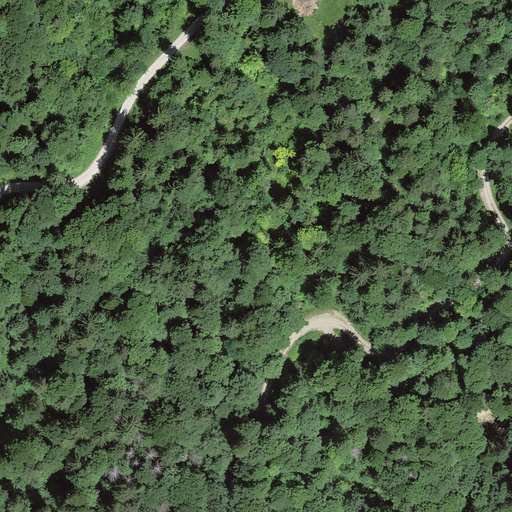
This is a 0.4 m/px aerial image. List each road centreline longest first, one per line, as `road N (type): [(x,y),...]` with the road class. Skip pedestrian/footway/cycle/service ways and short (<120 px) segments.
road 1 (track): [(511,117),(491,135),(484,156),(483,186),(506,236),(490,268),(398,350),(382,352),(336,318),(315,318),(276,352),(254,399),(250,439),(272,511)]
road 2 (track): [(0,187),(84,179),(147,73),(228,0)]
road 3 (track): [(511,313),(410,380),(373,380),(315,318)]
